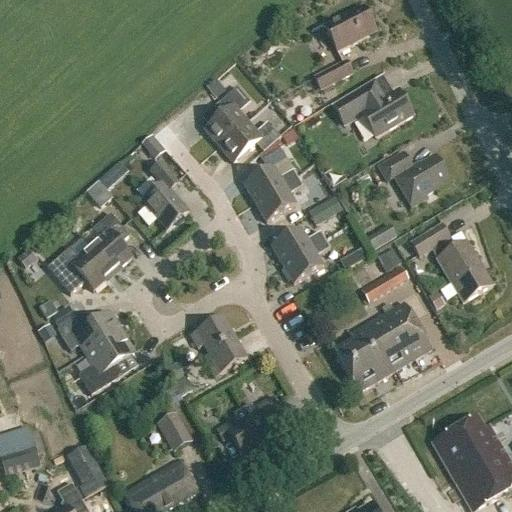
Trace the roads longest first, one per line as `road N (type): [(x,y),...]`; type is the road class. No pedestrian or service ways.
road 1 (residential): [(227,222),(135,299),(157,335),(245,291)]
road 2 (unclassified): [(338,445),(511,345)]
road 3 (residential): [(338,445),(245,291)]
road 4 (unclassified): [(484,133),(415,0)]
road 5 (unclassified): [(225,511),(338,445)]
